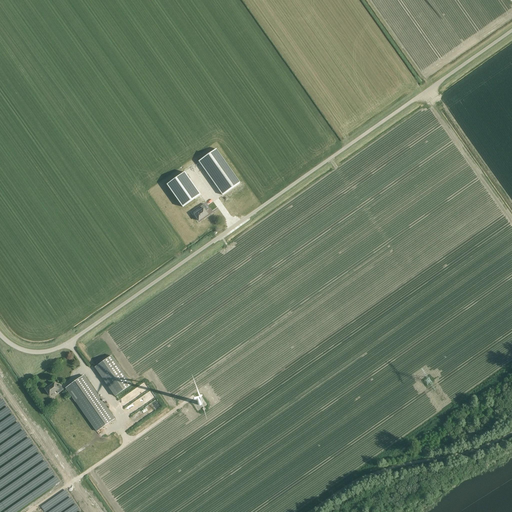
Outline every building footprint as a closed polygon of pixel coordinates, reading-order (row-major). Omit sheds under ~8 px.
[(222,195),(239,183),(216,149),(199,161),(222,195)] [(194,167),(187,170),(189,176),(197,174),(194,167)] [(185,172),(167,185),(183,207),(200,195),(185,172)] [(201,210),(194,215),(199,221),(208,214),(206,211),(208,210),(204,204),(199,208),(201,210)] [(115,396),(132,385),(112,356),(95,367),(115,396)] [(84,375),(66,388),(75,402),(76,402),(97,431),(114,419),(84,375)] [(140,393),(148,388),(144,382),(137,387),(140,393)] [(58,393),(63,390),(60,385),(57,387),(55,383),(45,389),(50,396),(57,391),(58,393)] [(142,404),(154,396),(150,391),(139,399),(142,404)]
